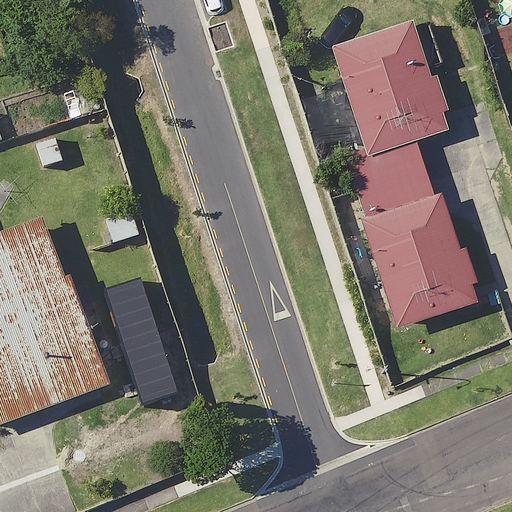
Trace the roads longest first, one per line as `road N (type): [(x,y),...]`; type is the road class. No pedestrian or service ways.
road 1 (residential): [(164,0),(336,511)]
road 2 (residential): [(511,443),(342,511)]
